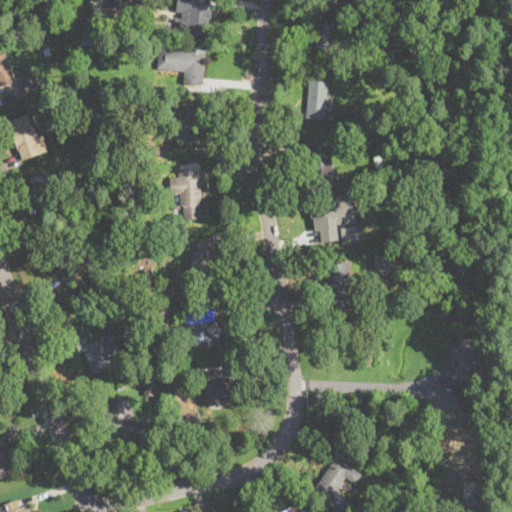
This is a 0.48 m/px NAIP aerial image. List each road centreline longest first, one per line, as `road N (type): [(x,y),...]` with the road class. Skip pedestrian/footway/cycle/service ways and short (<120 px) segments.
road 1 (residential): [(267,0),(256,127),(295,398),(282,439),(241,473)]
road 2 (residential): [(0,269),(90,505),(241,473)]
